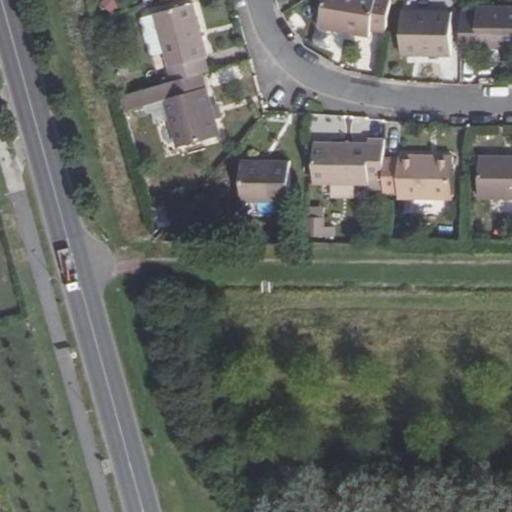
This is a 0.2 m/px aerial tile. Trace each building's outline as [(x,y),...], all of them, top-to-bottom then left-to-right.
[(385,32),(390,0),(324,0),(320,27),(370,36),(371,29),(385,32)] [(208,55),(193,4),(155,14),(169,66),(173,81),(202,74),(209,72),(205,56),(208,55)] [(478,12),(462,11),(461,52),(477,52),(477,46),(511,45),(511,7),(479,6),(478,12)] [(450,56),(450,14),(401,13),(400,55),(450,56)] [(218,136),(202,74),(168,83),(116,96),(120,110),(163,98),(177,148),(218,136)] [(385,158),(385,138),(369,138),(368,143),(315,142),(314,182),(367,184),(369,178),(385,178),(385,158)] [(451,198),(452,157),(399,156),(399,159),(385,158),(385,178),(385,191),(398,191),(398,198),(451,198)] [(511,156),(478,156),(479,196),(511,196),(511,156)] [(287,162),(240,161),(240,200),(286,201),(287,162)]
